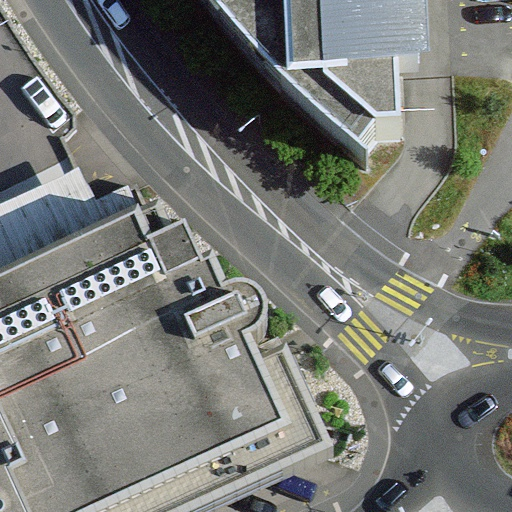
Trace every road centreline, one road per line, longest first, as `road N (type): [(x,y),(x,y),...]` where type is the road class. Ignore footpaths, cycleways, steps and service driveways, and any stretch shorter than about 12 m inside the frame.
road 1 (tertiary): [(80,0),(158,106),(286,233)]
road 2 (tertiary): [(286,233),(325,302),(388,366),(434,437)]
road 3 (tertiary): [(511,328),(447,313),(286,233)]
